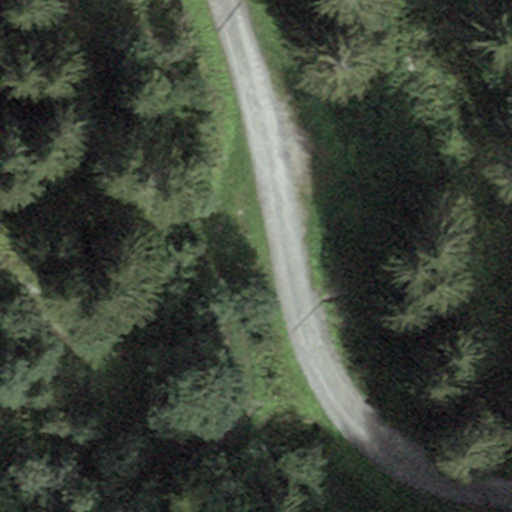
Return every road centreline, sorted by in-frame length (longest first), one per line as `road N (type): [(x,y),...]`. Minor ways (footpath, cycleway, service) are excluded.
road 1 (track): [(259,115),(223,251),(242,407),(222,434),(180,439),(138,422),(85,353),(0,273)]
road 2 (track): [(511,499),(445,484),(312,365),(248,63),(227,0)]
